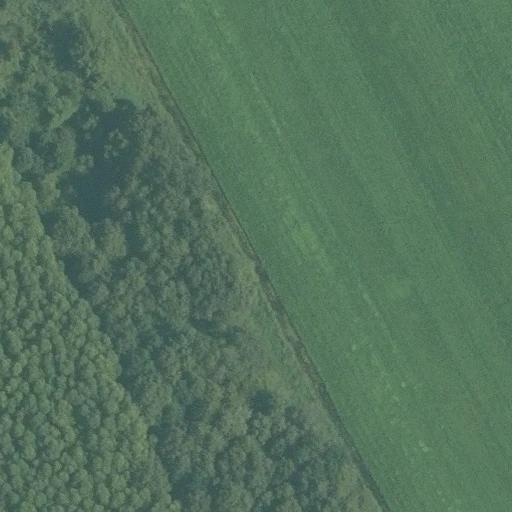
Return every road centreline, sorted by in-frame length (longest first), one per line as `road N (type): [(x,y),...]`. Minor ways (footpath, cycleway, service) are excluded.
road 1 (track): [(86,0),(357,511)]
road 2 (track): [(164,511),(0,194)]
